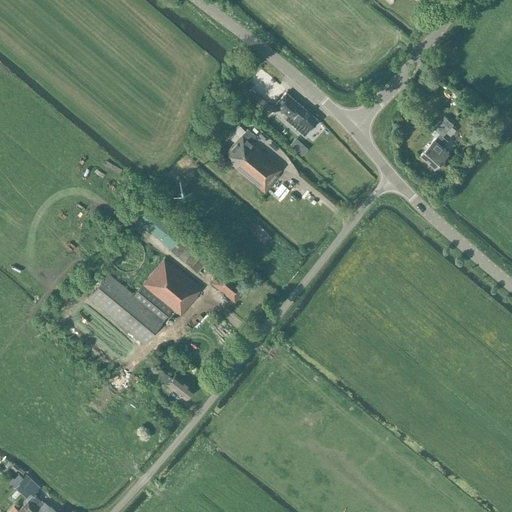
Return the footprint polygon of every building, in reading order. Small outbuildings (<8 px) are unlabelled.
[(298,103),(285,92),(275,104),(284,112),(281,116),(304,135),(317,119),(298,102),(298,103)] [(270,104),(257,93),(250,102),(262,113),(270,104)] [(421,154),(435,167),(449,152),(442,146),(448,140),(443,136),(453,124),(444,116),(433,128),(440,133),(421,154)] [(276,173),(282,167),(252,140),(255,136),(247,128),(222,157),(264,193),(279,175),(276,173)] [(309,138),(306,141),(316,153),(320,150),(309,138)] [(290,205),(298,195),(293,191),(285,201),(290,205)] [(183,231),(149,203),(136,220),(170,248),(183,231)] [(265,238),(272,231),(261,220),(254,226),(265,238)] [(209,256),(182,235),(170,250),(197,271),(209,256)] [(144,259),(145,254),(144,250),(142,245),(139,241),(135,239),(130,237),(125,237),(120,239),(116,241),(113,245),(111,250),(110,254),(111,259),(113,264),(116,267),(120,270),(125,272),(130,272),(135,270),(139,267),(142,264),(144,259)] [(197,295),(196,294),(201,288),(164,257),(142,284),(134,294),(108,273),(88,297),(144,344),(164,320),(164,319),(172,309),(180,315),(197,295)] [(234,302),(247,286),(223,267),(211,283),(220,290),(221,289),(226,293),(225,294),(234,302)] [(172,378),(167,374),(158,367),(149,378),(159,385),(162,380),(185,398),(193,388),(175,374),(172,378)] [(36,490),(23,478),(15,487),(28,499),(36,490)] [(42,511),(38,508),(27,499),(18,510),(20,511),(42,511)] [(16,511),(14,510),(18,506),(12,502),(6,510),(8,511),(16,511)] [(42,511),(56,511),(50,506),(49,506),(44,502),(38,508),(42,511)]
